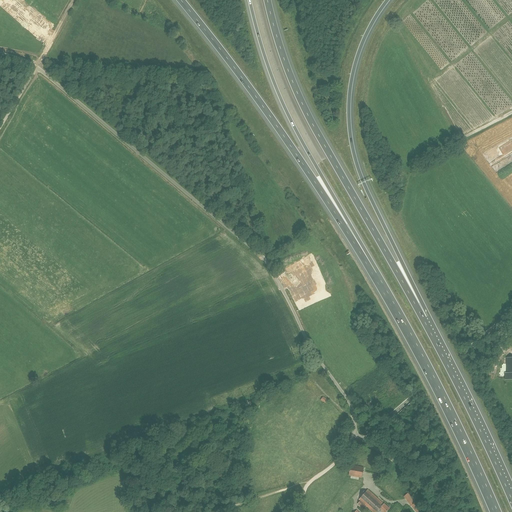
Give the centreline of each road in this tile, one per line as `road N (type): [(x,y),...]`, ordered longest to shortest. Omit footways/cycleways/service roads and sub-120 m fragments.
road 1 (unclassified): [(354,434),(348,400),(259,253),(37,67)]
road 2 (motorway): [(424,319),(302,105),(267,0)]
road 3 (motorway): [(179,0),(269,116),(382,287)]
road 4 (motorway): [(424,319),(364,184),(349,127),(356,55),(387,0)]
road 5 (motorway): [(249,0),(286,111),(382,287)]
road 6 (motorway): [(382,287),(495,511)]
road 7 (motorway): [(511,493),(424,319)]
road 8 (unclassified): [(397,171),(511,112)]
